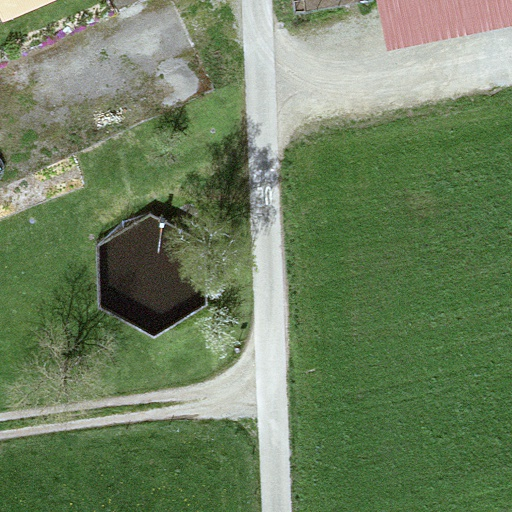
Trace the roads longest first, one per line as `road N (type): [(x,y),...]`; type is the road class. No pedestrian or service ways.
road 1 (track): [(285,511),(258,0)]
road 2 (track): [(0,443),(279,401)]
